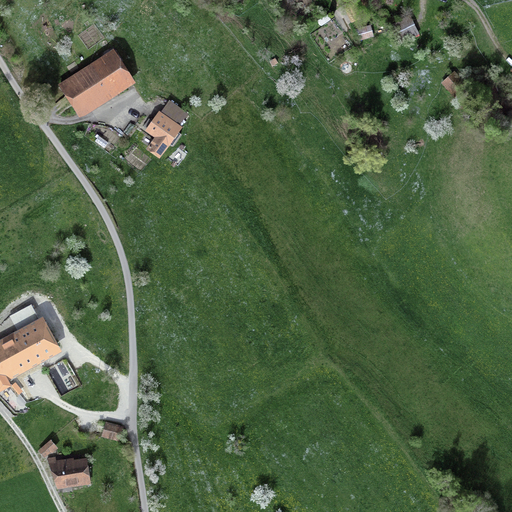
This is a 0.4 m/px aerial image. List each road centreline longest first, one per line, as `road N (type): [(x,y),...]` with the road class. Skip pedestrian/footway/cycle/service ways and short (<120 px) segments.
road 1 (track): [(0,408),(43,464),(64,511)]
road 2 (track): [(46,309),(79,353),(136,384)]
